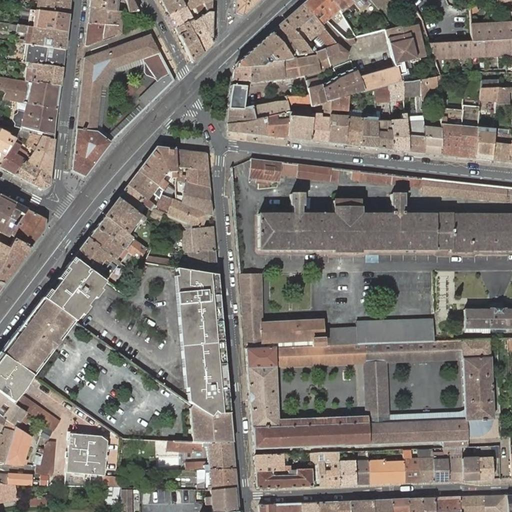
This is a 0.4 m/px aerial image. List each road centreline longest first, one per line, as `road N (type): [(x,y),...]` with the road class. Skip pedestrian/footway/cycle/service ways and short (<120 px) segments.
road 1 (residential): [(220,144),(244,496)]
road 2 (tertiary): [(220,144),(511,176)]
road 3 (residential): [(244,496),(511,489)]
road 4 (residential): [(51,204),(77,0)]
road 5 (tertiary): [(71,234),(190,91)]
